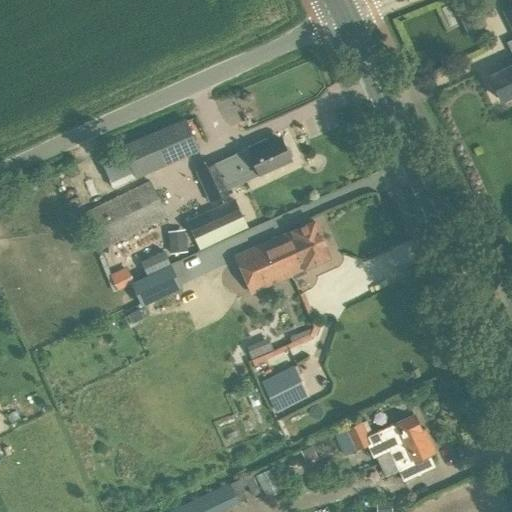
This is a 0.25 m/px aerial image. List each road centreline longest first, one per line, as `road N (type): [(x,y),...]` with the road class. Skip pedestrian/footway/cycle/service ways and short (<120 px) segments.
road 1 (secondary): [(511,391),(344,24)]
road 2 (unclassified): [(0,179),(344,24)]
